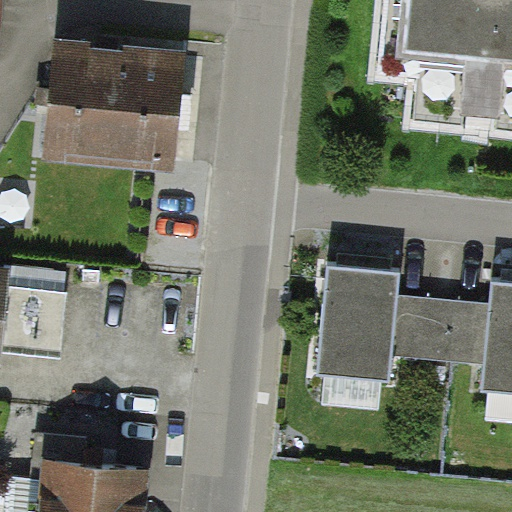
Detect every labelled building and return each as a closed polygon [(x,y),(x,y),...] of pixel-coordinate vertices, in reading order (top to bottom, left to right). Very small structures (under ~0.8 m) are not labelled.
[(511,0),(389,0),(383,65),(425,69),(420,123),(511,132),(511,0)] [(198,50),(53,39),(44,152),(189,163),(198,50)] [(22,263),(0,261),(0,369),(12,371),(22,263)] [(407,272),(325,264),(314,370),(393,378),(395,357),(471,364),(469,385),(511,389),(511,282),(491,281),(489,302),(405,294),(407,272)] [(157,511),(160,472),(51,464),(47,511),(157,511)]
